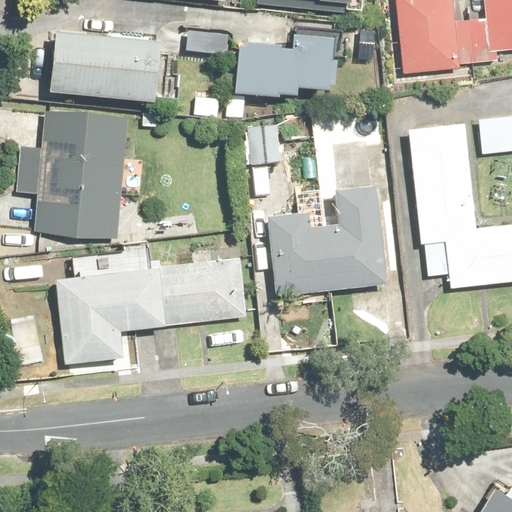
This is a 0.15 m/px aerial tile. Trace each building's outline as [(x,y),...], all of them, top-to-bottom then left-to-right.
[(195,0),(21,0),(21,10),(192,30),(195,0)] [(316,0),(230,0),(228,23),(313,32),(316,0)] [(419,7),(358,11),(364,98),(424,94),(424,92),(467,90),(467,77),(510,75),(505,0),(444,0),(446,41),(421,43),(419,7)] [(229,36),(189,35),(189,55),(229,56),(229,36)] [(125,62),(21,51),(15,113),(119,124),(125,62)] [(293,116),(294,84),(301,84),(303,56),(265,54),(264,69),(205,67),(203,112),(293,116)] [(281,165),(279,127),(248,129),(250,166),(281,165)] [(93,137),(10,130),(0,244),(0,257),(82,264),(93,137)] [(511,134),(440,138),(442,178),(511,173),(511,134)] [(387,300),(412,298),(413,311),(511,303),(511,237),(436,243),(431,145),(371,147),(376,263),(385,263),(387,300)] [(343,215),(303,220),(301,245),(277,245),(276,226),(233,228),(237,321),(281,319),(281,315),(306,315),(305,314),(354,309),(343,215)] [(237,322),(226,253),(106,270),(106,269),(36,277),(47,371),(117,363),(115,340),(237,322)]
